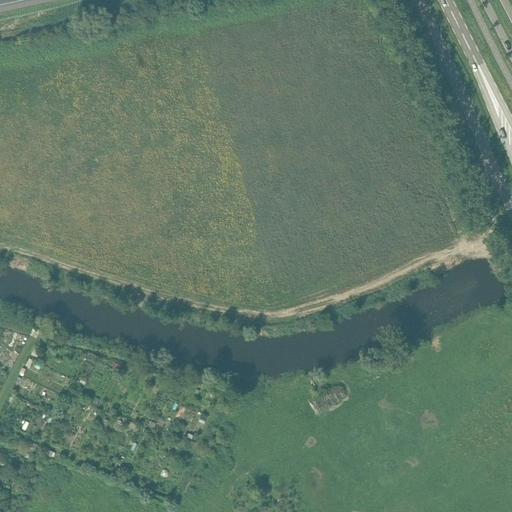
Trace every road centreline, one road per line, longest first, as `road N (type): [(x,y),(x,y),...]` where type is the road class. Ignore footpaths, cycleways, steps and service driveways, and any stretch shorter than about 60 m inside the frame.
road 1 (unclassified): [(511,209),(415,0)]
road 2 (secondary): [(511,135),(444,0)]
